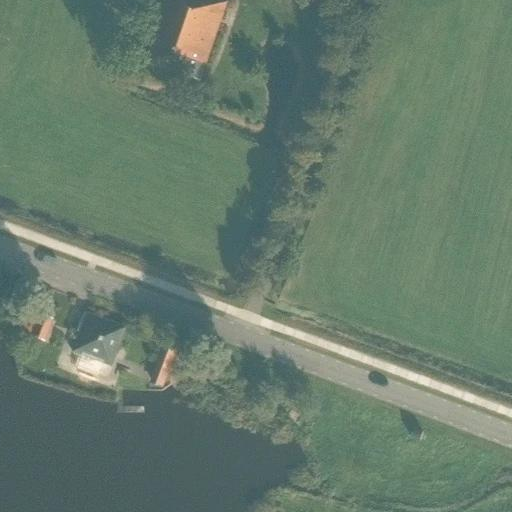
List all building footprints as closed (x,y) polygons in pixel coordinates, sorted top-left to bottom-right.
[(162,0),(151,35),(155,36),(146,64),(200,82),(227,3),(216,0),(162,0)] [(52,319),(40,314),(31,336),(43,341),(52,319)] [(86,315),(72,353),(110,367),(124,329),(86,315)] [(177,349),(165,344),(151,383),(163,388),(177,349)] [(411,438),(420,442),(423,433),(414,430),(411,438)]
